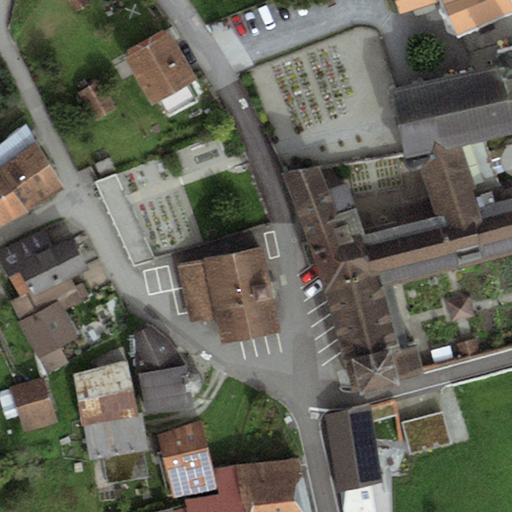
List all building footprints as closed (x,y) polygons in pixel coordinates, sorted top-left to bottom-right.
[(90,4),(88,0),(67,0),(76,13),(90,4)] [(511,4),(510,0),(395,0),(400,16),(442,0),(457,35),(511,11),(511,4)] [(170,30),(125,56),(152,104),(161,99),(187,84),(198,78),(170,30)] [(502,66),(392,91),(403,159),(417,157),(462,145),(511,133),(511,53),(509,54),(503,60),(502,66)] [(101,81),(74,95),(91,125),(118,111),(101,81)] [(187,84),(161,99),(170,115),(196,100),(187,84)] [(36,143),(0,168),(0,174),(29,213),(65,190),(36,143)] [(417,157),(403,159),(406,167),(409,170),(413,171),(417,171),(421,170),(436,217),(364,235),(356,207),(338,214),(322,169),(319,163),(282,173),(302,224),(327,295),(352,391),(425,372),(417,345),(400,350),(382,289),(511,253),(511,198),(480,207),(462,145),(417,157)] [(0,228),(29,213),(0,174),(0,228)] [(156,261),(115,176),(96,185),(137,270),(156,261)] [(45,229),(0,250),(0,260),(18,299),(32,292),(34,296),(70,279),(87,271),(71,238),(53,246),(45,229)] [(280,334),(262,248),(203,260),(204,263),(178,269),(190,327),(216,321),(221,346),(280,334)] [(75,289),(70,279),(34,296),(32,292),(18,299),(10,303),(19,322),(59,301),(64,311),(90,296),(84,285),(75,289)] [(446,301),(452,322),(475,316),(469,295),(446,301)] [(19,322),(39,359),(47,375),(69,363),(61,348),(79,338),(64,311),(59,301),(19,322)] [(178,352),(151,326),(134,336),(136,352),(147,374),(186,367),(178,352)] [(475,339),(457,344),(461,358),(479,353),(475,339)] [(127,361),(73,373),(81,428),(85,427),(139,418),(138,415),(127,361)] [(147,416),(193,408),(191,393),(196,392),(198,390),(201,386),(201,383),(201,378),(197,375),(191,374),(187,374),(186,367),(147,374),(139,375),(147,416)] [(44,377),(10,388),(24,433),(58,422),(44,377)] [(373,407),(374,422),(398,420),(397,405),(373,407)] [(370,407),(324,415),(338,490),(383,482),(370,407)] [(442,413),(402,424),(410,457),(451,446),(442,413)] [(143,414),(138,415),(139,418),(85,427),(90,461),(104,459),(109,484),(147,478),(143,453),(149,452),(143,414)] [(216,490),(201,421),(158,436),(174,500),(216,490)] [(311,511),(299,458),(236,466),(243,511),(311,511)] [(243,511),(236,466),(215,470),(220,494),(186,500),(188,508),(188,511),(243,511)]
